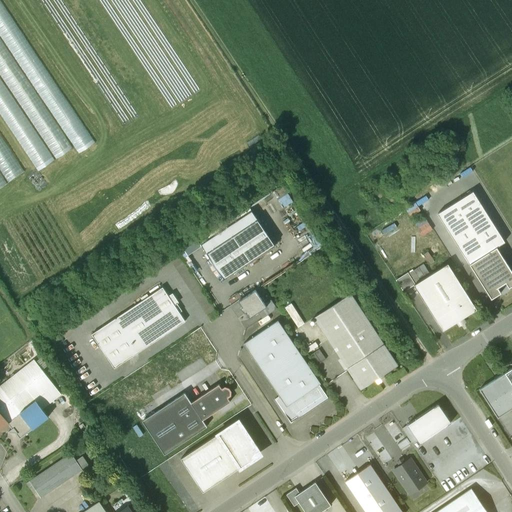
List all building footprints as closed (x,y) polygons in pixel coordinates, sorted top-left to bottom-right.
[(0,0),(0,115),(34,173),(76,148),(79,153),(92,145),(5,0),(0,0)] [(0,188),(24,174),(0,135),(0,188)] [(281,193),(287,191),(288,193),(290,192),(288,185),(279,187),(281,193)] [(504,242),(473,192),(437,214),(469,265),(491,299),(501,293),(497,288),(505,283),(509,288),(511,286),(511,272),(496,247),(504,242)] [(252,211),(201,245),(223,279),(274,245),(252,211)] [(476,310),(448,264),(414,285),(443,331),(476,310)] [(184,322),(162,288),(91,335),(113,369),(184,322)] [(255,290),(238,301),(242,307),(239,308),(245,313),(246,312),(249,318),(258,313),(266,307),(264,304),(255,290)] [(395,366),(348,295),(315,317),(362,388),(395,366)] [(271,300),(264,304),(266,307),(258,313),(262,319),(277,309),(271,300)] [(320,384),(277,321),(243,344),(279,396),(274,399),(290,423),(327,398),(318,385),(320,384)] [(319,350),(309,356),(315,366),(325,359),(319,350)] [(34,360),(0,385),(0,386),(21,413),(20,413),(32,429),(48,416),(42,409),(61,394),(34,360)] [(184,394),(142,422),(164,455),(206,427),(202,421),(230,402),(227,398),(229,396),(230,392),(228,389),(224,388),(221,390),(218,385),(191,404),(184,394)] [(21,413),(0,386),(0,429),(20,413),(21,413)] [(407,425),(417,440),(420,444),(451,423),(438,404),(407,425)] [(238,421),(181,458),(203,492),(251,460),(247,454),(256,448),(238,421)] [(417,440),(407,425),(402,429),(412,443),(417,440)] [(71,453),(27,483),(30,488),(33,486),(41,497),(82,470),(71,453)] [(426,482),(410,459),(393,470),(409,494),(426,482)] [(402,511),(370,464),(345,481),(365,511),(402,511)] [(315,482),(299,493),(296,488),(286,495),(294,506),(299,502),(305,511),(320,511),(331,505),(315,482)] [(486,511),(471,489),(436,511),(486,511)] [(138,511),(130,496),(124,500),(131,511),(138,511)] [(131,511),(124,500),(123,500),(115,505),(119,511),(118,511),(131,511)] [(106,511),(100,501),(83,511),(106,511)]
